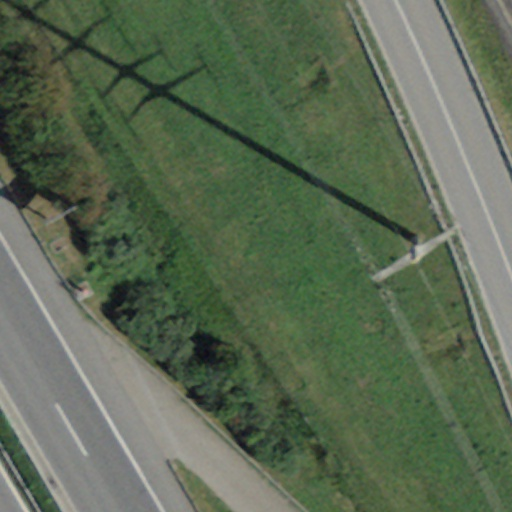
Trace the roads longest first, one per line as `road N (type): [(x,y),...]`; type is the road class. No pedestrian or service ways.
road 1 (unclassified): [(511,281),(394,0)]
road 2 (motorway): [(115,511),(0,312)]
